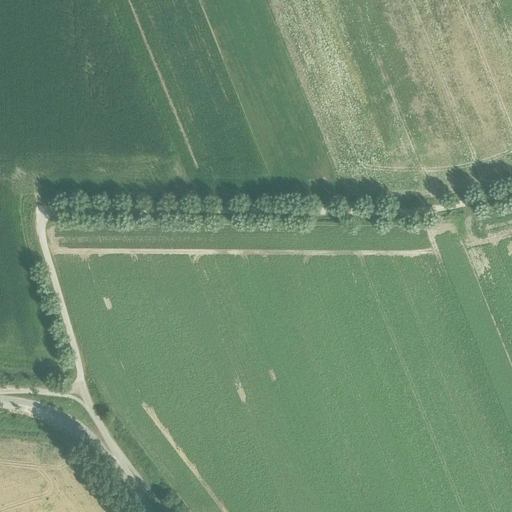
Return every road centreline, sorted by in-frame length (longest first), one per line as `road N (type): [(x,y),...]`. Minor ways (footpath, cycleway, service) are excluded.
road 1 (unclassified): [(511,194),(375,215),(49,210),(40,220),(43,239),(76,353),(80,400)]
road 2 (tertiary): [(123,478),(57,414),(0,401)]
